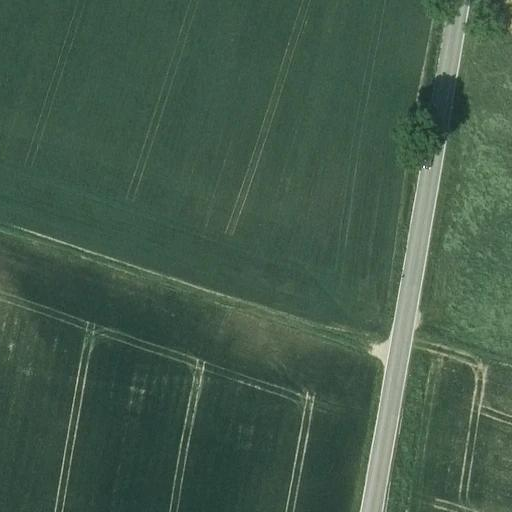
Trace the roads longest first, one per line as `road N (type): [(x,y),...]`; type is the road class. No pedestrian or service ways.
road 1 (secondary): [(372,511),(461,0)]
road 2 (track): [(0,227),(400,353)]
